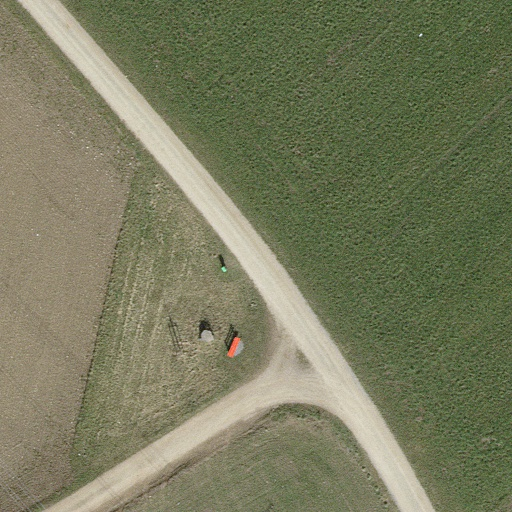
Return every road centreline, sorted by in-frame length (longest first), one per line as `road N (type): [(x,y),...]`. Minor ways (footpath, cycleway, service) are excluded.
road 1 (track): [(28,0),(251,255),(331,367),(415,511)]
road 2 (track): [(83,511),(331,367)]
